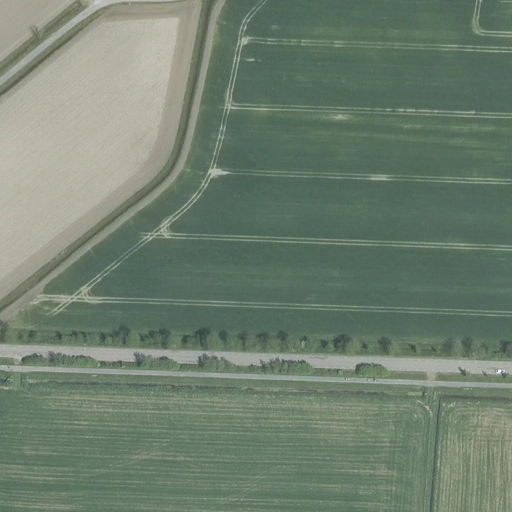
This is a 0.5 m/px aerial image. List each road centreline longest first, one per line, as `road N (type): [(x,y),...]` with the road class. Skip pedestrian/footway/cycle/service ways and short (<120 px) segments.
road 1 (tertiary): [(0,350),(511,367)]
road 2 (unclassified): [(0,81),(105,0)]
